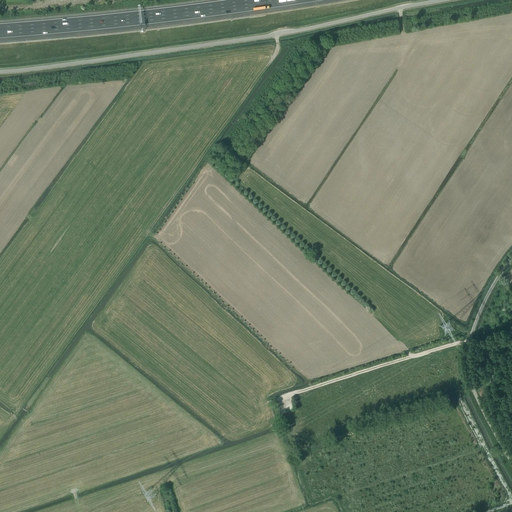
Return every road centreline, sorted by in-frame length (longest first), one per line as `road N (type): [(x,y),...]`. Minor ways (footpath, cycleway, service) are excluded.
road 1 (unclassified): [(443,0),(275,35),(0,71)]
road 2 (motorway): [(0,31),(276,0)]
road 3 (track): [(277,434),(266,405),(282,397),(468,342)]
road 4 (unclassified): [(511,464),(467,366),(478,313),(511,257)]
